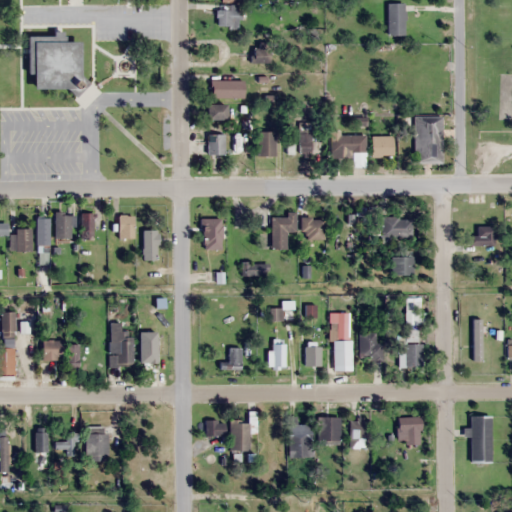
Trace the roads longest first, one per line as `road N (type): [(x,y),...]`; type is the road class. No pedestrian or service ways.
road 1 (residential): [(511,186),(0,190)]
road 2 (residential): [(511,393),(0,397)]
road 3 (residential): [(181,511),(178,0)]
road 4 (residential): [(445,511),(442,188)]
road 5 (residential): [(462,187),(459,0)]
